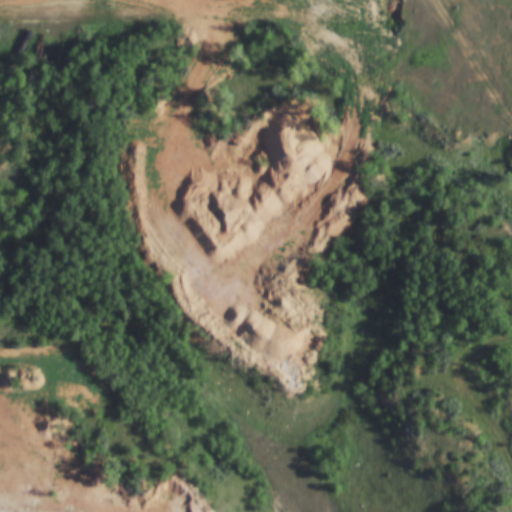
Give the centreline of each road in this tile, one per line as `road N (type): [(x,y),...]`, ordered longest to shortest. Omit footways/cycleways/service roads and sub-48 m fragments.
road 1 (residential): [(0,336),(137,192),(196,66),(229,31)]
road 2 (residential): [(162,0),(229,31),(301,13),(342,25),(379,71),(447,98),(505,102)]
road 3 (residential): [(511,333),(464,351),(454,373),(493,424),(511,466)]
road 4 (residential): [(511,115),(440,0)]
